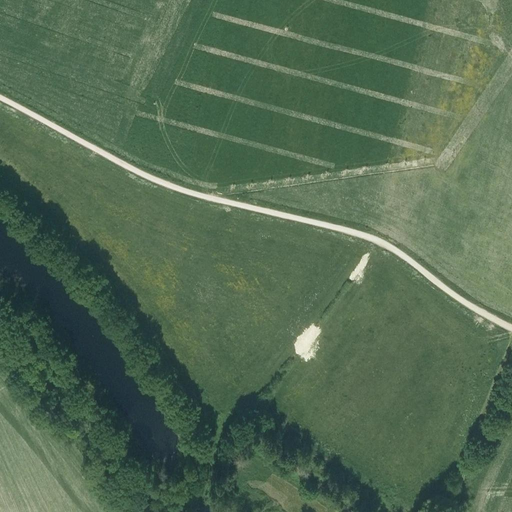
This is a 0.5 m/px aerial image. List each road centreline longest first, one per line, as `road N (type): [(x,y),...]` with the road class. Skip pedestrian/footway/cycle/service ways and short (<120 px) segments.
road 1 (track): [(0,98),(183,189),(384,243),(511,329)]
road 2 (track): [(511,340),(443,511)]
